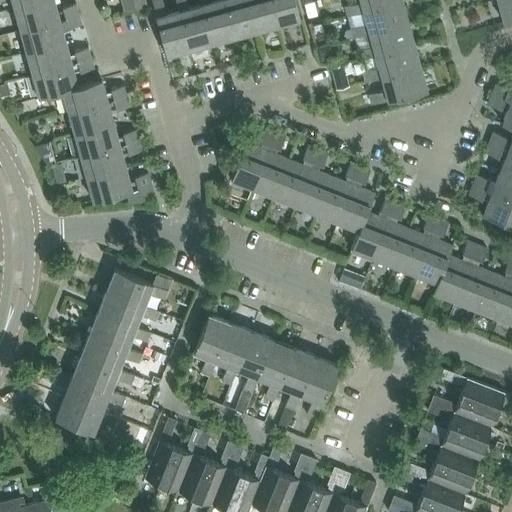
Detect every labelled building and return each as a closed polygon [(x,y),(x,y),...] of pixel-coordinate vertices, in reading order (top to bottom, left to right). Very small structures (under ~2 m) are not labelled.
[(53,0),(37,0),(13,7),(19,29),(59,18),(53,0)] [(145,0),(120,0),(123,10),(146,3),(145,0)] [(161,0),(151,0),(156,15),(155,15),(166,54),(189,48),(178,9),(165,12),(161,0)] [(175,0),(178,9),(189,48),(210,42),(200,3),(187,6),(185,0),(175,0)] [(209,0),(198,0),(200,3),(210,42),(233,36),(222,0),(209,0)] [(222,0),(233,36),(254,30),(246,0),(222,0)] [(246,0),(254,30),(277,24),(270,0),(246,0)] [(270,0),(277,24),(299,18),(294,0),(270,0)] [(358,0),(344,4),(344,6),(346,14),(362,9),(396,0),(358,0)] [(366,22),(350,26),(350,27),(352,36),(368,31),(407,21),(401,0),(396,0),(362,9),(366,22)] [(511,0),(496,0),(503,21),(511,18),(511,0)] [(64,16),(78,13),(75,2),(62,6),(64,16)] [(64,16),(67,27),(81,23),(78,13),(64,16)] [(59,18),(19,29),(25,51),(65,40),(59,18)] [(359,58),(374,53),(413,43),(407,21),(368,31),(372,44),(356,48),(359,58)] [(350,27),(343,29),(345,38),(352,36),(350,27)] [(65,40),(25,51),(31,73),(71,62),(65,40)] [(365,80),(380,75),(420,65),(413,43),(374,53),(378,66),(362,70),(365,80)] [(87,46),(74,50),(76,60),(90,57),(87,46)] [(329,57),(331,53),(329,46),(318,49),(321,59),(329,57)] [(90,57),(76,60),(79,71),(93,67),(90,57)] [(38,96),(62,89),(62,88),(77,84),(77,83),(71,62),(31,73),(38,96)] [(348,85),(343,63),(330,66),(336,88),(348,85)] [(426,88),(420,65),(380,75),(384,88),(368,92),(371,102),(386,98),(387,99),(426,88)] [(101,77),(98,78),(77,83),(77,84),(62,88),(62,89),(68,111),(107,100),(101,78),(101,77)] [(508,87),(495,82),(491,92),(504,98),(508,87)] [(10,93),(7,83),(0,84),(0,94),(0,96),(10,93)] [(113,98),(126,95),(123,84),(110,88),(113,98)] [(504,98),(491,92),(487,103),(500,108),(504,98)] [(116,109),(129,105),(126,95),(113,98),(116,109)] [(107,100),(68,111),(74,133),(113,122),(107,100)] [(501,121),(501,122),(511,126),(511,100),(510,100),(501,121)] [(113,122),(74,133),(80,155),(119,144),(113,122)] [(269,144),(274,131),(264,127),(259,140),(269,144)] [(125,142),(138,139),(135,128),(122,132),(125,142)] [(279,148),(285,135),(274,131),(269,144),(279,148)] [(505,136),(492,131),(488,141),(501,146),(505,136)] [(128,153),(141,149),(138,139),(125,142),(128,153)] [(245,141),(230,178),(252,187),(267,149),(245,141)] [(501,146),(488,141),(484,151),(497,157),(501,146)] [(119,144),(80,155),(86,177),(125,166),(119,144)] [(312,161),(317,148),(307,144),(301,157),(312,161)] [(322,165),(327,152),(317,148),(312,161),(322,165)] [(511,150),(507,148),(499,170),(511,174),(511,150)] [(267,149),(252,187),(273,195),(288,158),(267,149)] [(288,158),(273,195),(294,204),(309,166),(288,158)] [(354,178),(360,165),(349,161),(344,174),(354,178)] [(364,182),(369,169),(360,165),(354,178),(364,182)] [(125,166),(86,177),(92,198),(92,200),(129,189),(132,201),(153,195),(150,184),(137,187),(136,183),(131,185),(125,166)] [(309,166),(294,204),(316,212),(331,175),(309,166)] [(489,179),(485,189),(491,191),(511,199),(511,174),(499,170),(494,181),(489,179)] [(147,172),(134,175),(136,183),(137,187),(150,184),(147,172)] [(476,173),(472,184),(485,189),(489,179),(476,173)] [(331,175),(316,212),(337,221),(352,183),(331,175)] [(76,186),(75,181),(66,183),(68,189),(76,186)] [(352,183),(337,221),(358,229),(366,210),(367,210),(374,192),(352,183)] [(472,184),(468,194),(481,199),(485,189),(472,184)] [(483,212),(482,213),(511,224),(511,199),(491,191),(483,212)] [(390,213),(395,200),(385,196),(379,209),(390,213)] [(400,217),(405,204),(395,200),(390,213),(400,217)] [(358,229),(350,248),(373,256),(388,219),(367,210),(366,210),(358,229)] [(433,230),(438,217),(427,213),(422,226),(433,230)] [(442,234),(447,221),(438,217),(433,230),(442,234)] [(388,219),(373,256),(394,265),(409,227),(388,219)] [(409,227),(394,265),(415,273),(430,236),(409,227)] [(430,236),(415,273),(436,281),(437,282),(448,254),(449,254),(452,244),(451,244),(430,236)] [(471,256),(477,243),(466,239),(461,252),(471,256)] [(482,260),(487,247),(477,243),(471,256),(482,260)] [(436,281),(432,291),(454,300),(469,262),(449,254),(448,254),(437,282),(436,281)] [(469,262),(454,300),(475,308),(490,270),(469,262)] [(114,267),(105,289),(143,304),(148,292),(163,298),(167,289),(151,283),(152,282),(114,267)] [(343,267),(339,279),(346,281),(351,269),(343,267)] [(490,270),(475,308),(497,316),(511,279),(490,270)] [(511,278),(511,279),(497,316),(511,322),(511,278)] [(105,289),(97,310),(135,325),(139,313),(155,319),(158,310),(143,304),(105,289)] [(97,310),(88,331),(126,346),(131,334),(146,340),(150,331),(135,325),(97,310)] [(209,375),(215,359),(214,359),(229,321),(207,313),(193,351),(205,356),(199,371),(209,375)] [(230,383),(236,368),(251,330),(229,321),(214,359),(215,359),(227,364),(221,379),(230,383)] [(251,391),(257,376),(272,338),(251,330),(236,368),(248,372),(242,388),(251,391)] [(88,331),(80,353),(118,367),(122,355),(138,362),(141,352),(126,346),(88,331)] [(272,400),(278,384),(293,347),(272,338),(257,376),(269,381),(263,396),(272,400)] [(294,408),(300,393),(314,355),(293,347),(278,384),(290,389),(284,404),(294,408)] [(153,357),(162,361),(165,354),(156,351),(153,357)] [(80,353),(72,374),(109,388),(114,377),(129,383),(133,373),(118,367),(80,353)] [(300,393),(312,397),(306,413),(315,416),(321,401),(322,402),(337,364),(314,355),(300,393)] [(466,376),(443,367),(440,376),(458,383),(459,381),(464,383),(459,394),(497,408),(504,391),(466,376)] [(72,374),(63,395),(101,410),(105,398),(121,404),(124,395),(109,388),(72,374)] [(133,374),(130,382),(140,386),(143,378),(133,374)] [(147,379),(156,383),(158,377),(149,374),(147,379)] [(242,388),(234,408),(243,412),(251,391),(242,388)] [(433,393),(430,401),(490,425),(497,408),(459,394),(455,404),(450,402),(451,400),(433,393)] [(116,416),(101,410),(63,395),(54,417),(92,432),(97,419),(112,425),(116,416)] [(490,425),(430,401),(426,409),(444,416),(445,414),(450,416),(446,427),(484,442),(490,425)] [(284,404),(276,425),(285,428),(294,408),(284,404)] [(176,419),(170,416),(167,415),(158,438),(143,476),(160,483),(175,445),(165,441),(167,436),(169,437),(176,419)] [(145,449),(154,426),(143,422),(134,445),(145,449)] [(186,450),(175,445),(160,483),(177,490),(201,429),(193,426),(186,444),(188,444),(186,450)] [(419,427),(416,435),(477,459),(484,442),(446,427),(442,438),(437,436),(437,434),(419,427)] [(201,429),(177,490),(194,496),(209,458),(198,454),(200,449),(202,450),(209,432),(201,429)] [(477,459),(416,435),(413,443),(431,450),(432,448),(437,450),(433,461),(471,475),(477,459)] [(220,463),(209,458),(194,496),(211,503),(235,442),(227,439),(220,457),(222,458),(220,463)] [(250,502),(251,502),(267,509),(282,471),(271,467),(273,462),(275,463),(282,445),(274,441),(268,455),(269,455),(250,502)] [(235,442),(211,503),(227,509),(242,472),(231,467),(234,462),(235,463),(243,445),(235,442)] [(242,472),(227,509),(233,511),(246,511),(251,502),(250,502),(269,455),(268,455),(260,452),(253,470),(255,471),(253,476),(242,472)] [(293,476),(282,471),(267,509),(274,511),(285,511),(308,455),(300,452),(293,470),(295,471),(293,476)] [(308,455),(285,511),(304,511),(315,484),(304,480),(306,475),(308,476),(316,458),(308,455)] [(406,460),(403,468),(464,492),(471,475),(433,461),(429,471),(423,469),(424,467),(406,460)] [(326,489),(315,484),(304,511),(323,511),(341,468),(333,465),(326,483),(328,484),(326,489)] [(341,468),(323,511),(343,511),(349,498),(338,494),(340,488),(342,489),(349,471),(341,468)] [(464,492),(403,468),(400,476),(418,483),(419,481),(424,483),(419,494),(457,509),(464,492)] [(363,511),(366,505),(375,481),(367,478),(360,496),(362,497),(360,502),(349,498),(343,511),(363,511)] [(393,494),(390,501),(416,511),(456,511),(457,509),(419,494),(415,505),(410,503),(411,501),(393,494)] [(0,500),(0,511),(51,511),(47,497),(22,504),(20,495),(0,500)] [(416,511),(390,501),(387,509),(393,511),(416,511)]
